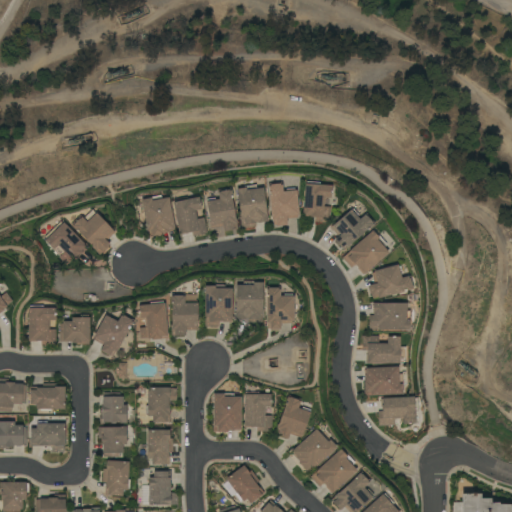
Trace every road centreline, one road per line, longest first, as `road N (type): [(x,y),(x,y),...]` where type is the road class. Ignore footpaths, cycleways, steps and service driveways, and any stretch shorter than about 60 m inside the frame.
road 1 (residential): [(394,456),(355,421),(344,368),(349,309),(315,259),(253,245),(135,264)]
road 2 (residential): [(0,467),(79,474),(82,389),(79,373),(64,365),(0,364)]
road 3 (residential): [(197,511),(199,392),(208,365)]
road 4 (residential): [(197,450),(264,456),(322,511)]
